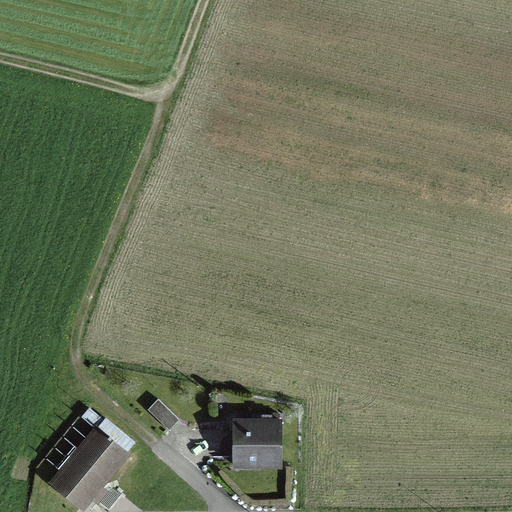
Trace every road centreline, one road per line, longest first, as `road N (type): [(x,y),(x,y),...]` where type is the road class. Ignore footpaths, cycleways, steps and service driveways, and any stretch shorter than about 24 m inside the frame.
road 1 (track): [(228,511),(89,386),(76,362),(74,337),(165,103)]
road 2 (track): [(165,103),(0,63)]
